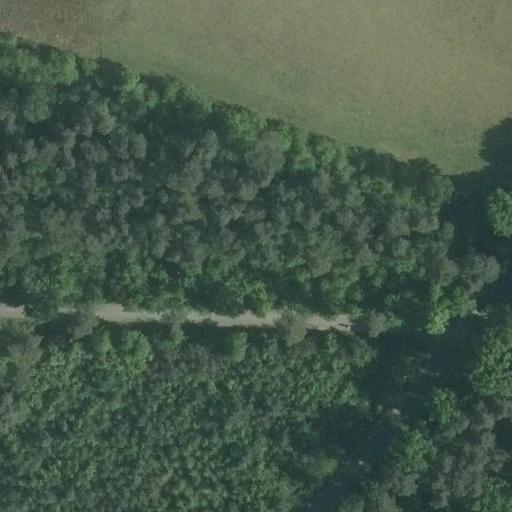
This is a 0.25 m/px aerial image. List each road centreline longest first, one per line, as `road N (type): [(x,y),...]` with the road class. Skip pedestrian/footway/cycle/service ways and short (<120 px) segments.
road 1 (unclassified): [(0,309),(472,327)]
road 2 (unclassified): [(310,511),(472,327)]
